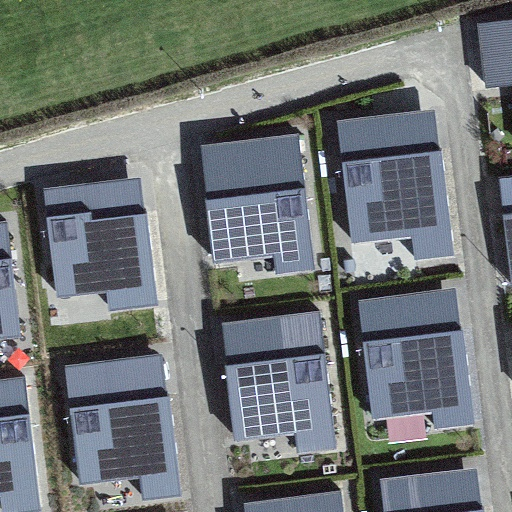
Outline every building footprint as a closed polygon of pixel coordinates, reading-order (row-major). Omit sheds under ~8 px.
[(511,48),(477,53),(483,93),(511,89),(511,48)] [(374,159),(369,120),(331,125),(347,244),(407,236),(410,261),(450,256),(437,151),(374,159)] [(235,191),(200,196),(208,256),(269,248),(271,267),(309,262),(296,163),(232,171),(235,191)] [(161,319),(149,221),(79,230),(74,191),(44,195),(60,312),(104,306),(107,326),(161,319)] [(0,340),(22,337),(5,200),(0,200),(0,340)] [(511,216),(499,218),(508,290),(511,289),(511,216)] [(398,299),(355,304),(369,419),(429,411),(432,430),(472,425),(460,331),(403,338),(398,299)] [(320,348),(221,360),(230,432),(292,424),(294,444),(332,439),(320,348)] [(96,362),(67,366),(82,484),(126,478),(129,498),(183,491),(171,393),(101,402),(96,362)] [(0,511),(16,511),(45,509),(27,371),(0,374),(0,511)] [(463,511),(424,511),(420,477),(378,482),(381,511),(483,511),(483,509),(463,511)]
